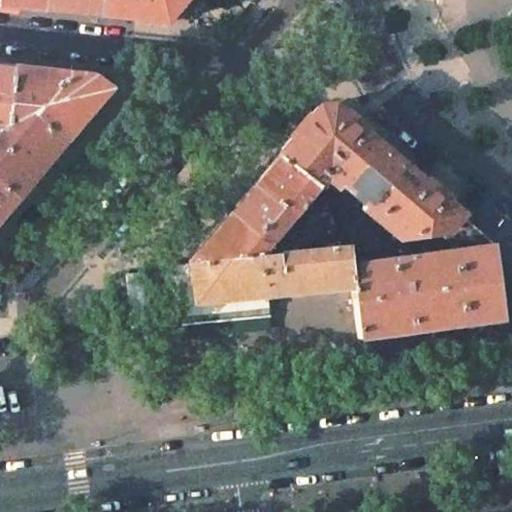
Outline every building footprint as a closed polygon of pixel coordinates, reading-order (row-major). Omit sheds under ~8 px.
[(0,0),(0,5),(45,10),(45,0),(0,0)] [(45,0),(45,10),(101,16),(111,17),(112,0),(45,0)] [(112,0),(111,17),(165,23),(184,0),(112,0)] [(215,0),(206,12),(225,28),(246,0),(215,0)] [(0,131),(6,133),(13,65),(1,64),(0,63),(0,127),(0,128),(0,131)] [(67,76),(68,71),(28,67),(13,65),(6,133),(13,136),(33,114),(67,76)] [(33,114),(65,141),(110,88),(94,74),(68,71),(67,76),(33,114)] [(437,233),(457,213),(435,194),(389,156),(335,110),(334,110),(331,108),(330,107),(327,106),(324,106),(323,107),(321,107),(319,109),(317,110),(316,111),(314,112),(288,142),(278,155),(317,186),(324,178),(333,185),(335,185),(340,179),(366,201),(361,207),(361,209),(397,238),(437,233)] [(0,180),(18,196),(44,166),(65,141),(33,114),(13,136),(4,147),(0,143),(0,180)] [(317,186),(278,155),(264,171),(253,183),(292,215),(317,186)] [(0,217),(18,196),(0,180),(0,217)] [(292,215),(253,183),(233,208),(228,213),(266,246),(292,215)] [(266,246),(228,213),(187,261),(260,254),(266,246)] [(455,248),(492,243),(457,213),(437,233),(455,248)] [(351,287),(350,287),(357,338),(432,328),(501,319),(492,243),(455,248),(349,263),(351,287)] [(260,254),(262,296),(280,294),(350,287),(351,287),(349,263),(348,255),(348,244),(260,254)] [(260,254),(187,261),(192,303),(244,298),(262,296),(260,254)]
